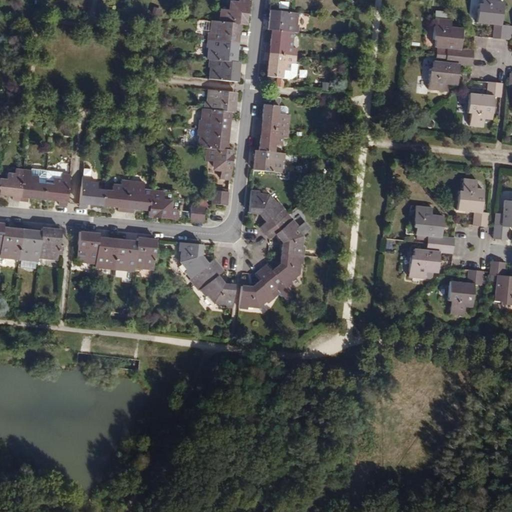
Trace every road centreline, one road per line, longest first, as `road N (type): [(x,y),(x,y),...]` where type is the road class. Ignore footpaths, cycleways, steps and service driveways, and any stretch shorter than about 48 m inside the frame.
road 1 (residential): [(257,0),(232,232),(0,206)]
road 2 (track): [(333,351),(202,346),(0,322)]
